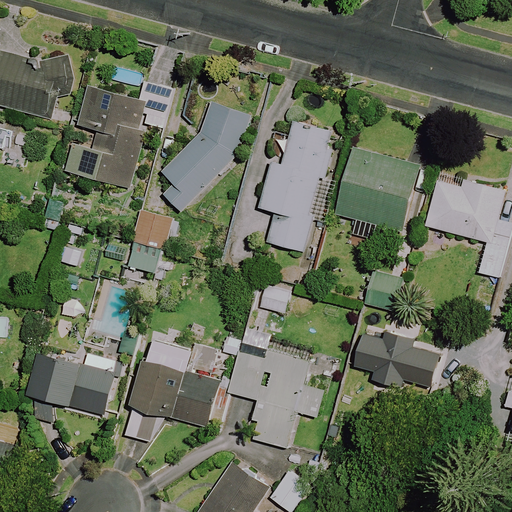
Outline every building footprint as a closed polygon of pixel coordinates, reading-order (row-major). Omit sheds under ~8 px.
[(46,65),(0,52),(0,105),(55,121),(65,82),(71,84),(76,65),(48,57),(46,65)] [(150,104),(91,88),(80,127),(101,132),(96,151),(76,145),(69,172),(134,190),(150,133),(143,131),(150,104)] [(246,151),(250,139),(252,99),(205,97),(203,133),(166,173),(178,184),(167,196),(186,213),(246,151)] [(314,222),(326,225),(345,154),(332,150),(336,133),(296,122),(285,164),(276,161),(263,209),(279,213),(270,243),(306,253),(314,222)] [(13,131),(0,127),(0,149),(8,151),(13,131)] [(400,247),(416,188),(424,190),(430,169),(422,167),(356,148),(338,215),(359,221),(355,235),(400,247)] [(429,227),(489,243),(481,274),(502,279),(511,242),(511,224),(500,221),(507,193),(443,176),(429,227)] [(137,243),(163,249),(165,250),(172,220),(142,213),(135,243),(137,243)] [(163,249),(137,243),(131,268),(157,274),(163,249)] [(84,252),(69,248),(65,264),(80,268),(84,252)] [(81,276),(63,273),(60,288),(78,292),(81,276)] [(407,283),(377,275),(368,304),(399,313),(407,283)] [(293,293),(268,287),(263,309),(288,315),(293,293)] [(284,340),(249,330),(246,343),(231,339),(226,354),(242,358),(232,393),(261,401),(256,420),(261,422),(256,440),(290,449),(300,413),(320,419),(327,393),(306,388),(317,349),(284,340)] [(122,363),(91,354),(88,366),(44,354),(32,395),(107,416),(122,363)] [(223,381),(150,361),(129,436),(158,444),(166,415),(211,428),(223,381)] [(25,447),(0,441),(0,490),(15,493),(25,447)] [(257,511),(272,490),(234,464),(202,511),(257,511)] [(297,511),(313,487),(292,473),(274,499),(293,511),(297,511)]
